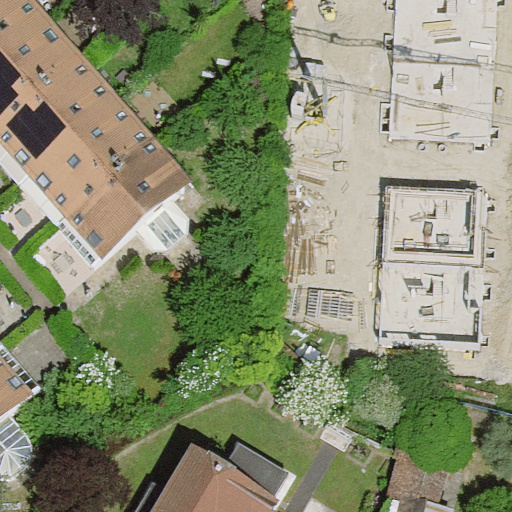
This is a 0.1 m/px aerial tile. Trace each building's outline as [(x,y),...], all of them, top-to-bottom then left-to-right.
[(0,0),(0,62),(41,27),(16,0),(0,0)] [(497,0),(400,0),(394,138),(490,143),(497,0)] [(0,136),(77,69),(41,27),(0,62),(0,136)] [(0,163),(22,189),(113,111),(77,69),(0,136),(0,163)] [(58,231),(150,152),(113,111),(22,189),(58,231)] [(139,237),(173,206),(186,195),(150,152),(58,231),(95,274),(139,237)] [(486,192),(389,187),(382,338),(479,343),(486,192)] [(173,206),(139,237),(155,255),(170,256),(188,239),(189,225),(173,206)] [(0,430),(11,421),(43,394),(5,351),(0,355),(0,430)] [(29,440),(11,421),(0,430),(0,480),(1,481),(15,482),(34,463),(35,453),(29,440)] [(404,506),(402,511),(423,511),(425,507),(437,510),(450,459),(406,446),(391,504),(404,506)] [(275,511),(193,465),(164,511),(275,511)]
